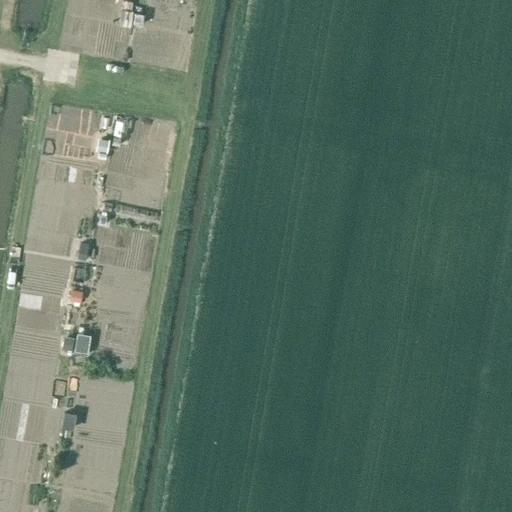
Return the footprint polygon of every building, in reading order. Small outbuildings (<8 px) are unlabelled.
[(104,189),(102,198),(109,199),(111,191),(104,189)] [(84,259),(86,245),(78,244),(76,257),(84,259)] [(70,290),(68,301),(79,303),(80,291),(70,290)] [(74,351),(84,353),(86,341),(81,334),(77,334),(74,351)] [(70,350),(72,339),(64,337),(62,349),(70,350)] [(62,427),(71,428),(73,414),(64,412),(62,427)] [(8,456),(23,456),(24,424),(9,423),(8,456)]
